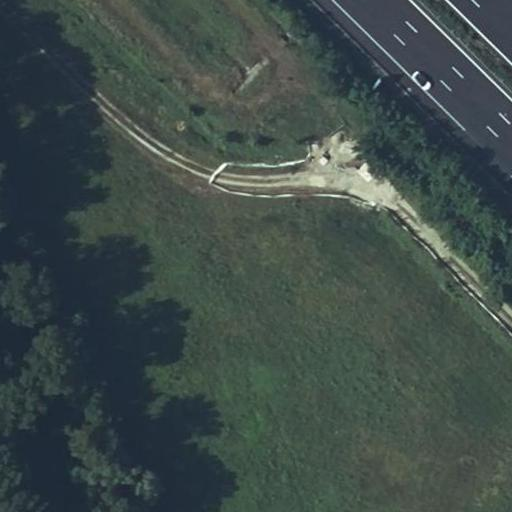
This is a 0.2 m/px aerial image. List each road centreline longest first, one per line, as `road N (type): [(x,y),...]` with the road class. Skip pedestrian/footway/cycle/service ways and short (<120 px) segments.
road 1 (track): [(511,328),(360,172),(241,179),(176,167),(3,0)]
road 2 (motorway): [(369,0),(511,139)]
